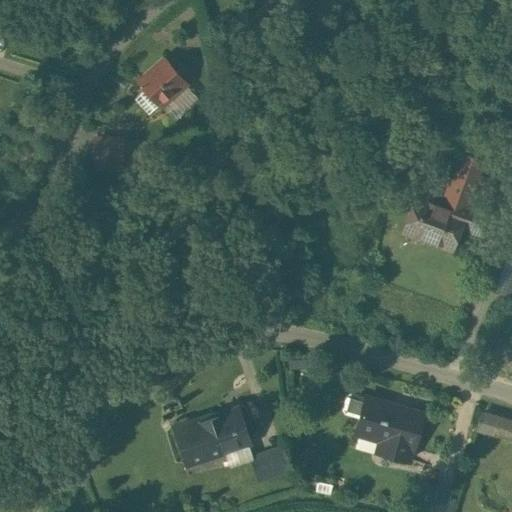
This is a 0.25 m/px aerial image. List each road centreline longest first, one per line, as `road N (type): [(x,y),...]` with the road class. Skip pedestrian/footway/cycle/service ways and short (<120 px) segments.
road 1 (unclassified): [(511,394),(303,338),(246,335),(0,419)]
road 2 (unclassified): [(0,247),(84,92),(119,44),(168,0)]
